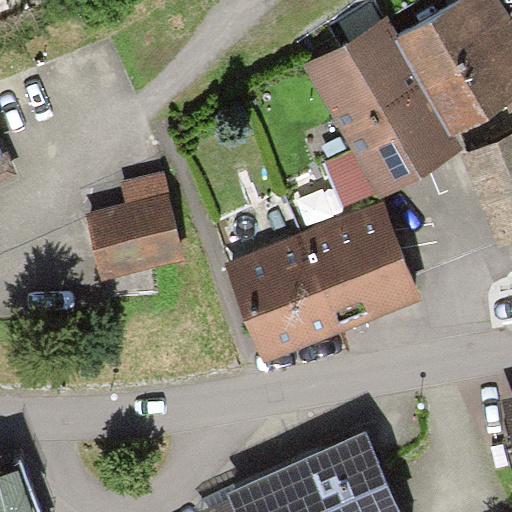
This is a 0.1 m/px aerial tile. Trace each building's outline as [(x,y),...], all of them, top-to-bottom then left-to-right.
[(454,127),(511,91),(511,47),(483,0),(447,0),(396,31),(454,127)] [(396,31),(388,18),(295,73),(345,158),(319,173),(342,212),(374,192),(441,153),(433,139),(454,127),(396,31)] [(511,237),(511,138),(471,158),(509,238),(511,237)] [(90,273),(164,257),(148,186),(99,197),(105,223),(80,229),(90,273)] [(368,218),(289,250),(322,333),(401,302),(368,218)] [(322,333),(289,250),(213,280),(246,363),(322,333)] [(511,396),(486,400),(499,498),(511,496),(511,396)] [(405,511),(366,436),(215,511),(405,511)] [(13,511),(0,474),(0,511),(13,511)]
